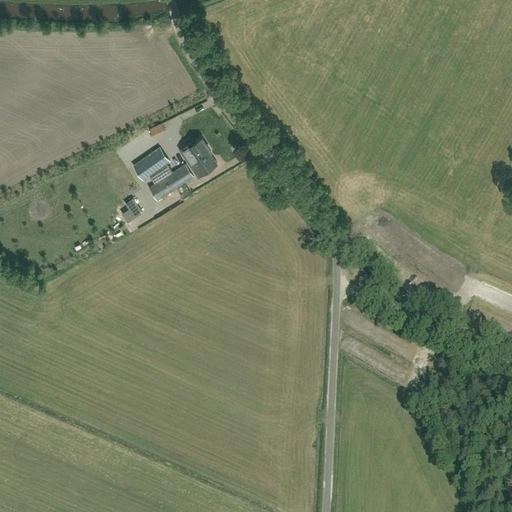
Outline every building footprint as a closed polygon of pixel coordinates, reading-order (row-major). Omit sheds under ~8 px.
[(191,113),(181,118),(183,122),(193,117),(191,113)] [(192,165),(210,152),(211,151),(202,138),(192,144),(191,143),(181,150),(189,161),(192,165)] [(144,178),(169,161),(160,147),(135,165),(144,178)] [(192,165),(195,170),(195,171),(199,177),(218,164),(210,152),(192,165)] [(150,187),(158,200),(194,176),(186,164),(150,187)] [(131,170),(124,174),(127,181),(134,177),(131,170)]
